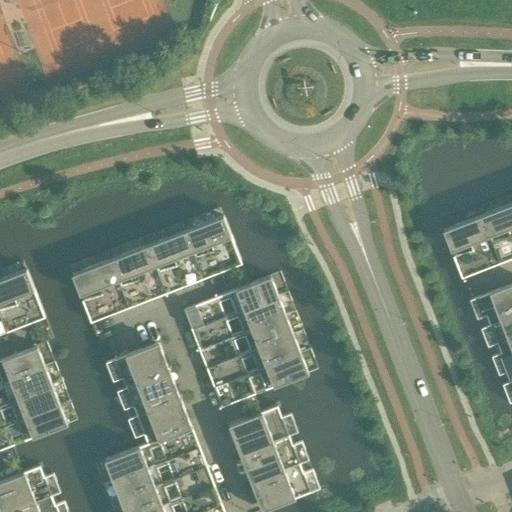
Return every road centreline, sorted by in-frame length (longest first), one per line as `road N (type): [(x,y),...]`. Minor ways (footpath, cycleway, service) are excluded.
road 1 (tertiary): [(456,495),(323,145)]
road 2 (secondary): [(0,154),(244,95)]
road 3 (residential): [(242,511),(167,308)]
road 4 (secondary): [(511,70),(363,75)]
